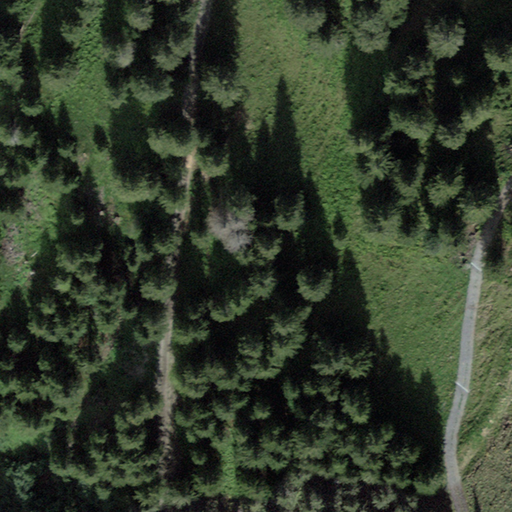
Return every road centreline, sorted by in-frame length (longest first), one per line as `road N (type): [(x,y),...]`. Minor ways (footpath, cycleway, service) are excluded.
road 1 (track): [(158,511),(156,338),(205,0)]
road 2 (track): [(511,179),(488,212),(450,447),(462,511)]
